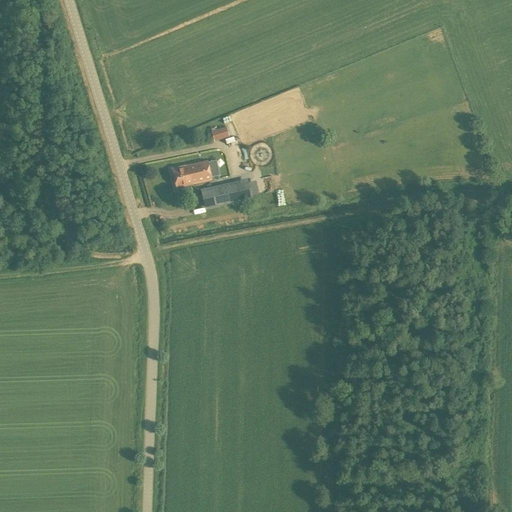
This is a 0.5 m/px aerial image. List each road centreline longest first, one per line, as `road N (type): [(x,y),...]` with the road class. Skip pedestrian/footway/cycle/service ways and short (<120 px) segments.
road 1 (tertiary): [(146,511),(150,271),(68,0)]
road 2 (track): [(0,278),(146,258)]
